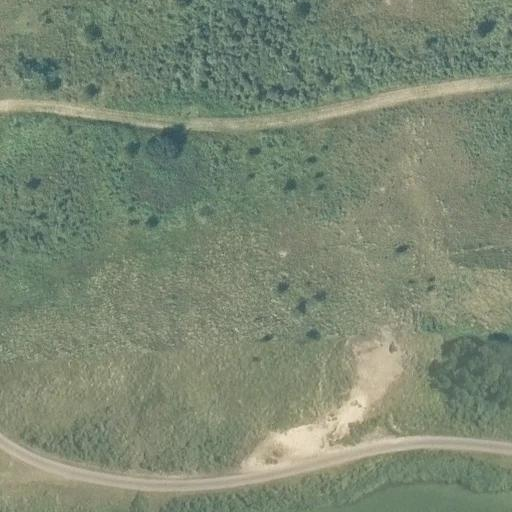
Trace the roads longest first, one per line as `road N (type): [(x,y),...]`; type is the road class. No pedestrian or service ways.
road 1 (track): [(0,108),(204,128),(296,123),(511,79)]
road 2 (track): [(40,462),(108,481),(245,484),(414,441),(511,447)]
